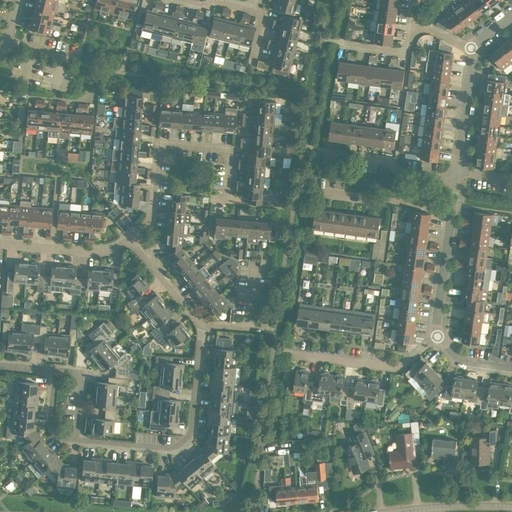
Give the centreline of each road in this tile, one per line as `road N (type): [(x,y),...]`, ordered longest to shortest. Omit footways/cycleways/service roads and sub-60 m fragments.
road 1 (residential): [(74,438),(165,447),(184,441),(202,324)]
road 2 (residential): [(126,239),(154,211),(165,145),(227,153),(224,202)]
road 3 (residential): [(473,49),(451,209)]
road 4 (residential): [(295,355),(394,368),(438,335)]
road 5 (residential): [(451,209),(321,191)]
road 6 (residential): [(126,239),(105,252),(0,244)]
road 7 (residential): [(451,209),(438,335)]
road 8 (residential): [(390,511),(511,507)]
